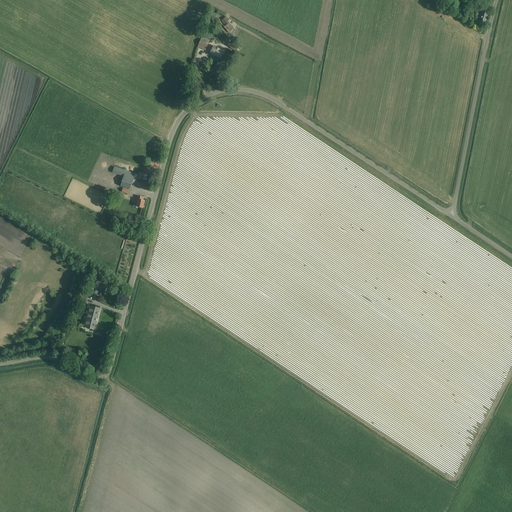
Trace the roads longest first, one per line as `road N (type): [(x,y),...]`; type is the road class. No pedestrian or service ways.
road 1 (unclassified): [(0,364),(46,356),(83,377),(103,377),(172,131),(214,93),(274,100),(451,216)]
road 2 (unclassified): [(451,216),(497,0)]
